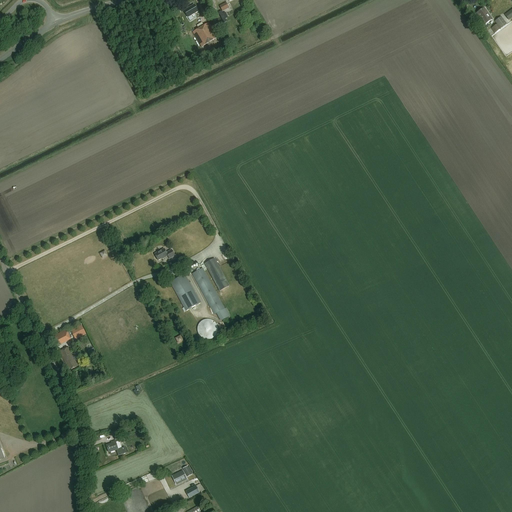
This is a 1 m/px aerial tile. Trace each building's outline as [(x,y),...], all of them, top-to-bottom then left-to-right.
[(222,12),(228,9),(225,3),(219,6),(222,12)] [(188,18),(198,12),(194,5),(184,11),(188,18)] [(484,25),(492,20),(484,9),(477,14),(484,25)] [(500,29),(507,25),(501,17),(494,22),(500,29)] [(177,33),(183,30),(177,20),(172,22),(177,33)] [(209,23),(192,33),(201,48),(217,38),(209,23)] [(494,33),(500,30),(497,25),(491,29),(494,33)] [(164,249),(155,255),(158,261),(168,256),(169,260),(175,257),(172,250),(166,253),(164,249)] [(102,259),(108,257),(105,251),(99,254),(102,259)] [(214,259),(204,265),(219,292),(229,287),(214,259)] [(202,269),(193,274),(215,315),(216,314),(224,310),(202,269)] [(185,275),(171,283),(186,311),(200,304),(185,275)] [(217,333),(217,332),(217,331),(217,329),(217,328),(216,327),(216,326),(215,325),(214,324),(213,323),(212,322),(211,321),(210,321),(209,321),(207,320),(206,320),(205,321),(204,321),(202,321),(201,322),(200,323),(199,324),(199,325),(198,326),(197,327),(197,328),(197,329),(197,331),(197,332),(197,333),(197,334),(198,335),(198,337),(199,338),(200,338),(201,339),(202,340),(204,340),(205,341),(206,341),(207,341),(209,341),(210,340),(211,340),(212,339),(213,339),(214,338),(215,337),(216,336),(216,334),(217,333)] [(71,330),(73,336),(81,333),(78,327),(71,330)] [(53,337),(57,347),(71,340),(66,330),(53,337)] [(183,341),(180,336),(175,339),(178,344),(183,341)] [(76,355),(72,357),(68,348),(59,352),(68,370),(70,369),(71,370),(78,366),(75,361),(78,359),(76,355)] [(114,441),(117,440),(118,443),(121,442),(120,439),(121,438),(119,432),(112,434),(114,441)] [(111,444),(106,446),(108,453),(116,451),(118,456),(127,454),(125,448),(118,450),(115,441),(111,443),(111,444)] [(191,475),(187,467),(182,469),(186,478),(191,475)] [(176,484),(186,479),(183,472),(172,477),(176,484)] [(189,499),(199,493),(195,485),(184,492),(189,499)]
